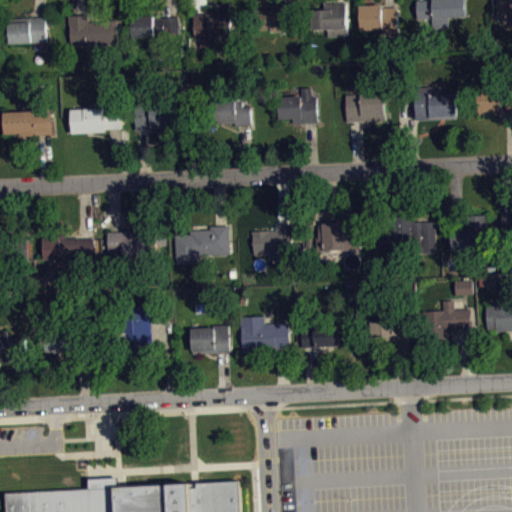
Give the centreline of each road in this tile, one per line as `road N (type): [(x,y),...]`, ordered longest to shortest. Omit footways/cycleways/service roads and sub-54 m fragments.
road 1 (residential): [(0,406),(511,380)]
road 2 (residential): [(0,187),(511,164)]
